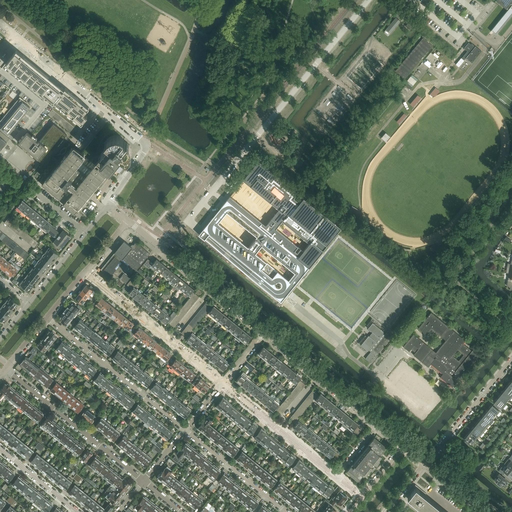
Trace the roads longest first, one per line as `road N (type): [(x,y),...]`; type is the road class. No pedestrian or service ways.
road 1 (unclassified): [(188,221),(368,0)]
road 2 (residential): [(5,369),(144,482)]
road 3 (residential): [(185,430),(47,317)]
road 4 (residential): [(222,384),(84,272)]
road 5 (tertiary): [(265,332),(127,221)]
road 6 (residential): [(145,141),(15,36)]
road 7 (residential): [(86,232),(31,189),(0,225),(30,250)]
road 8 (tertiary): [(378,425),(265,332)]
road 9 (residential): [(335,476),(222,384)]
road 10 (residential): [(425,463),(511,358)]
road 11 (residential): [(285,511),(185,430)]
